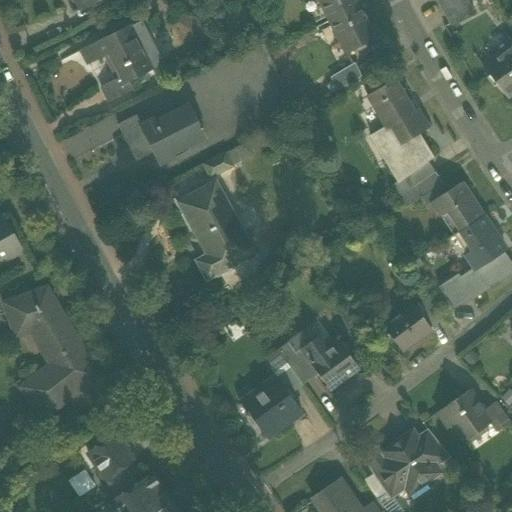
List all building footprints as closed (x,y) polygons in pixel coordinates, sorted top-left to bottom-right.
[(75,0),(80,9),(92,4),(100,0),(75,0)] [(100,0),(92,4),(97,15),(123,2),(122,0),(100,0)] [(318,0),(330,21),(346,54),(375,39),(358,7),(354,0),(318,0)] [(474,10),(467,0),(435,0),(449,24),(474,10)] [(116,80),(120,87),(128,83),(153,70),(130,25),(80,51),(87,65),(104,57),(116,80)] [(487,72),(507,98),(511,94),(511,43),(506,49),(510,55),(487,72)] [(482,66),(487,72),(510,55),(506,49),(482,66)] [(332,78),(339,90),(360,78),(354,65),(332,78)] [(101,88),(108,103),(132,91),(128,83),(120,87),(116,80),(101,88)] [(371,136),(398,181),(407,176),(427,161),(427,162),(433,158),(419,134),(428,128),(417,110),(414,112),(394,80),(367,96),(385,127),(371,136)] [(153,152),(159,163),(174,155),(173,154),(205,137),(189,106),(157,123),(156,121),(142,127),(141,128),(148,142),(153,151),(153,152)] [(117,125),(131,151),(131,150),(148,142),(141,128),(142,127),(136,115),(117,125)] [(74,133),(61,140),(71,159),(84,152),(74,133)] [(136,161),(153,152),(153,151),(148,142),(131,150),(136,161)] [(246,143),(226,154),(232,167),(253,156),(246,143)] [(210,178),(232,167),(226,154),(204,165),(210,178)] [(390,186),(398,199),(434,173),(427,162),(427,161),(407,176),(398,181),(390,186)] [(441,184),(434,173),(398,199),(405,209),(421,198),(441,184)] [(198,262),(208,278),(218,273),(218,274),(254,254),(215,183),(179,203),(208,256),(198,262)] [(446,213),(459,232),(483,217),(461,183),(446,192),(431,202),(432,203),(440,216),(446,213)] [(427,206),(432,203),(431,202),(446,192),(441,184),(421,198),(427,206)] [(0,263),(22,251),(3,217),(0,218),(0,263)] [(466,255),(475,268),(475,269),(503,252),(505,250),(483,217),(459,232),(472,252),(466,255)] [(511,273),(511,265),(503,252),(475,269),(475,268),(460,278),(458,279),(471,299),(471,300),(489,288),(488,287),(499,280),(500,281),(511,273)] [(438,287),(453,310),(471,299),(458,279),(460,278),(458,274),(438,287)] [(23,386),(43,413),(95,375),(46,290),(7,304),(17,333),(32,329),(53,364),(23,386)] [(415,308),(430,327),(443,317),(429,297),(415,308)] [(383,327),(402,352),(432,330),(430,327),(415,308),(413,305),(383,327)] [(340,343),(347,353),(356,347),(334,318),(317,330),(314,331),(318,336),(321,334),(328,344),(331,349),(340,343)] [(314,331),(317,330),(312,323),(287,342),(288,343),(295,353),(300,349),(318,336),(314,331)] [(327,345),(328,344),(321,334),(318,336),(300,349),(311,363),(330,349),(327,345)] [(290,367),(289,367),(302,385),(318,373),(311,363),(300,349),(295,353),(288,343),(278,350),(290,367)] [(318,373),(330,390),(359,368),(347,353),(340,343),(331,349),(328,344),(327,345),(330,349),(311,363),(318,373)] [(289,395),(302,385),(289,367),(275,378),(276,379),(277,379),(289,395)] [(258,425),(266,436),(301,411),(289,395),(277,379),(276,379),(254,395),(257,405),(246,413),(249,417),(249,416),(256,426),(258,425)] [(453,426),(464,442),(491,423),(492,422),(484,410),(470,390),(437,413),(448,429),(453,426)] [(491,423),(497,431),(509,423),(495,403),(484,410),(492,422),(491,423)] [(417,436),(437,466),(450,457),(427,429),(417,436)] [(404,444),(383,458),(370,467),(390,498),(404,489),(421,477),(426,484),(442,473),(437,466),(417,436),(413,430),(400,438),(404,444)] [(87,453),(105,480),(106,479),(130,463),(134,460),(116,434),(87,453)] [(400,438),(379,452),(383,458),(404,444),(400,438)] [(361,454),(370,467),(383,458),(379,452),(374,445),(361,454)] [(106,479),(118,497),(142,481),(130,463),(106,479)] [(177,511),(174,506),(169,509),(164,501),(168,498),(152,474),(142,481),(118,497),(112,501),(119,511),(177,511)] [(429,489),(426,484),(421,477),(404,489),(408,495),(409,495),(412,500),(429,489)] [(313,497),(322,511),(362,511),(361,510),(340,479),(313,497)] [(107,504),(112,511),(119,511),(112,501),(107,504)]
